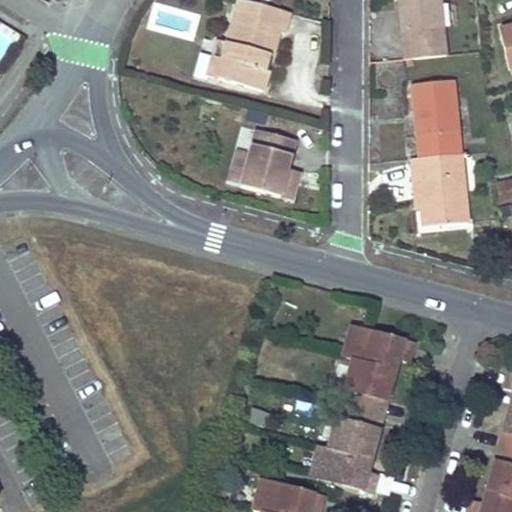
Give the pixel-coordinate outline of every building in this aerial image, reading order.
[(215,42),(211,60),(221,62),(216,81),(260,93),(265,72),(260,71),(264,56),(270,57),(276,33),(282,35),(288,14),(237,0),(225,45),(215,42)] [(395,0),(396,12),(403,11),(406,41),(399,41),(401,62),(445,57),(439,0),(395,0)] [(403,11),(396,12),(399,41),(406,41),(403,11)] [(511,26),(498,31),(507,71),(511,69),(511,26)] [(211,60),(206,78),(216,81),(221,62),(211,60)] [(408,86),(412,115),(418,114),(423,160),(454,157),(459,157),(452,82),(408,86)] [(418,114),(412,115),(415,161),(423,160),(418,114)] [(254,131),(237,188),(290,203),(298,174),(286,171),(294,142),(254,131)] [(415,161),(408,162),(410,181),(416,180),(419,211),(420,229),(466,225),(463,194),(457,193),(454,157),(423,160),(415,161)] [(459,157),(454,157),(457,193),(463,194),(459,157)] [(416,180),(410,181),(412,211),(419,211),(416,180)] [(511,182),(493,187),(495,204),(511,200),(511,182)] [(308,479),(328,485),(330,479),(339,481),(337,488),(368,496),(373,479),(360,475),(393,356),(405,359),(410,344),(379,335),(377,343),(368,340),(370,333),(350,327),(341,359),(348,361),(339,393),(348,395),(341,421),(333,419),(324,451),(316,449),(308,479)] [(379,335),(370,333),(368,340),(377,343),(379,335)] [(467,511),(511,511),(511,372),(506,370),(501,386),(511,389),(511,393),(481,508),(469,505),(467,511)] [(301,407),(284,403),(281,417),(298,420),(301,407)] [(330,479),(328,485),(337,488),(339,481),(330,479)] [(315,511),(320,498),(287,489),(285,496),(275,493),(277,486),(258,481),(251,511),(315,511)] [(287,489),(277,486),(275,493),(285,496),(287,489)]
